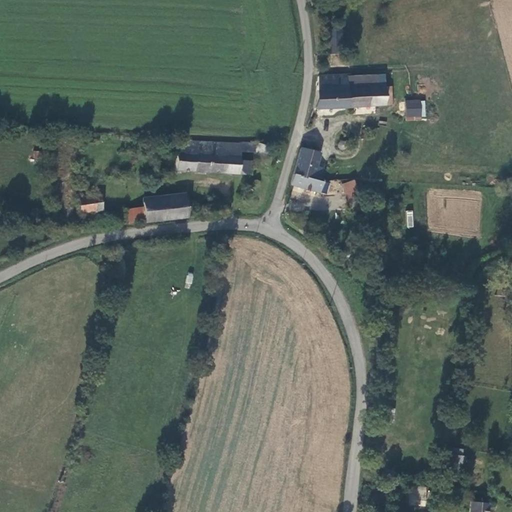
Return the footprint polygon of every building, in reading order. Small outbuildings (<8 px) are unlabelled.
[(328,52),(341,53),(341,31),(329,31),(328,52)] [(348,75),(319,76),(313,107),(391,105),(390,86),(360,87),(348,88),(348,75)] [(360,87),(360,75),(348,75),(348,88),(360,87)] [(401,105),(401,117),(412,117),(411,105),(401,105)] [(255,152),(255,144),(177,140),(175,170),(250,174),(251,160),(240,159),(241,152),(255,152)] [(255,143),(255,144),(255,152),(269,156),(271,146),(255,143)] [(319,153),(301,148),(293,173),(313,178),(319,153)] [(327,155),(319,153),(313,178),(321,180),(327,155)] [(318,191),(321,180),(313,178),(293,173),(289,184),(318,191)] [(353,180),(343,184),(353,212),(363,208),(353,180)] [(100,196),(79,196),(79,213),(100,212),(100,196)] [(142,203),(143,209),(144,221),(144,223),(187,218),(185,198),(142,203)] [(128,222),(144,221),(143,209),(126,211),(128,222)] [(412,210),(405,211),(407,228),(414,227),(412,210)] [(446,454),(442,478),(451,480),(456,456),(446,454)] [(425,488),(407,487),(406,504),(423,506),(425,488)] [(486,511),(487,503),(473,502),(469,502),(468,511),(486,511)]
